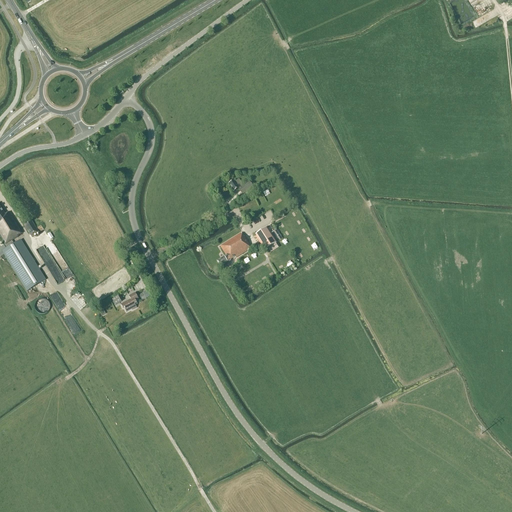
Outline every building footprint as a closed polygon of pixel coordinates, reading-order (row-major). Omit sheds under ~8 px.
[(237,186),(234,181),(228,184),(233,192),(241,187),(239,185),(237,186)] [(243,195),(253,187),(249,181),(243,185),(242,186),(243,186),(239,189),(243,195)] [(243,204),(246,210),(253,207),(250,201),(243,204)] [(0,236),(5,245),(0,248),(0,256),(0,257),(4,255),(27,292),(45,281),(20,241),(14,245),(12,241),(19,237),(18,236),(23,233),(9,212),(5,215),(0,207),(0,236)] [(32,237),(39,233),(30,220),(23,224),(32,237)] [(270,253),(279,247),(267,228),(255,235),(264,250),(267,249),(270,253)] [(244,237),(241,233),(220,246),(226,256),(217,261),(220,266),(228,261),(229,262),(230,261),(231,260),(235,257),(235,258),(252,248),(244,237)] [(148,289),(143,292),(146,299),(152,296),(148,289)] [(132,310),(136,308),(135,305),(137,304),(135,301),(138,300),(135,293),(129,297),(130,300),(121,305),(123,309),(124,308),(126,312),(131,310),(132,310)] [(115,305),(122,301),(119,296),(112,300),(115,305)] [(42,315),(44,314),(46,313),(48,312),(49,310),(50,308),(50,306),(49,303),(47,302),(46,300),(43,300),(41,299),(39,300),(37,301),(36,303),(35,305),(35,308),(35,310),(36,312),(38,313),(40,314),(42,315)]
